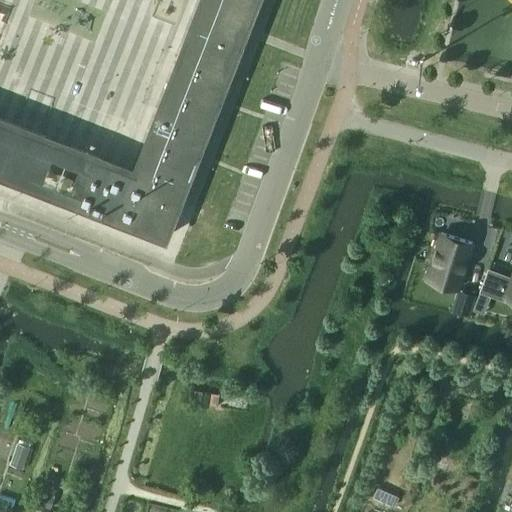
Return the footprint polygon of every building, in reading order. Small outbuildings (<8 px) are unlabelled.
[(78,204),(166,239),(258,0),(203,0),(191,33),(187,32),(134,168),(138,170),(134,182),(95,167),(98,158),(70,147),(69,149),(96,159),(78,204)] [(9,160),(32,170),(44,139),(45,137),(0,119),(0,157),(8,161),(9,160)] [(441,233),(427,279),(457,289),(462,273),(463,273),(469,257),(468,256),(472,243),(441,233)] [(487,270),(480,290),(493,295),(494,293),(511,299),(511,277),(511,279),(487,270)] [(463,291),(457,311),(469,315),(475,295),(463,291)]
